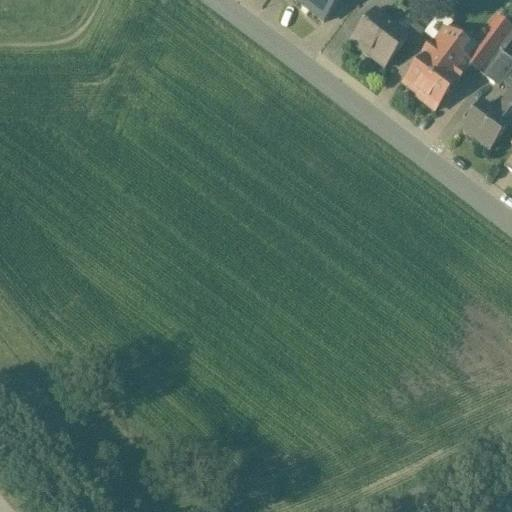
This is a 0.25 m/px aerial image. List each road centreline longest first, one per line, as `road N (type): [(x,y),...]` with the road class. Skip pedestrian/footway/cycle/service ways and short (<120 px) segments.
road 1 (unclassified): [(214,0),(511,226)]
road 2 (unclassified): [(511,458),(378,511)]
